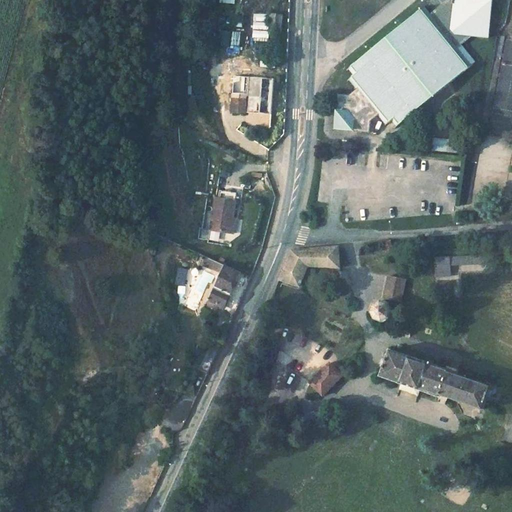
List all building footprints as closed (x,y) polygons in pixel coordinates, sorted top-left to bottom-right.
[(344,100),(344,115),(361,133),(376,133),(376,122),(385,114),(393,123),(401,116),(408,124),(475,62),(459,46),(473,32),(490,33),(491,0),(452,0),(452,1),(442,10),(435,10),(431,14),(424,7),(357,68),(364,76),(356,83),(365,92),(356,100),(344,100)] [(452,1),(452,0),(445,0),(435,10),(442,10),(452,1)] [(280,17),(269,17),(268,35),(279,36),(280,17)] [(232,31),(231,45),(240,46),(241,32),(232,31)] [(246,75),(234,74),(233,92),(245,92),(246,75)] [(261,77),(249,76),(247,98),(260,100),(261,77)] [(273,77),(261,77),(260,100),(247,98),(246,113),(270,114),(273,77)] [(361,133),(344,115),(332,121),(361,133)] [(435,138),(433,151),(455,153),(457,140),(435,138)] [(242,209),(223,201),(210,230),(228,239),(235,225),(242,209)] [(237,226),(235,225),(228,239),(231,240),(237,226)] [(339,266),(339,247),(292,251),(279,281),(298,288),(308,266),(339,266)] [(493,262),(492,254),(432,259),(431,274),(446,275),(446,266),(493,262)] [(237,272),(223,265),(208,298),(222,305),(237,272)] [(177,267),(174,283),(184,285),(188,269),(177,267)] [(401,303),(406,280),(389,276),(384,298),(401,303)] [(391,320),(394,311),(391,305),(381,301),(374,305),(372,312),(374,320),(382,322),(391,320)] [(214,353),(201,347),(192,367),(204,373),(214,353)] [(484,408),(492,385),(458,374),(460,370),(450,367),(449,370),(444,368),(389,349),(380,376),(440,397),(441,394),(484,408)] [(323,395),(341,374),(328,363),(309,384),(323,395)]
